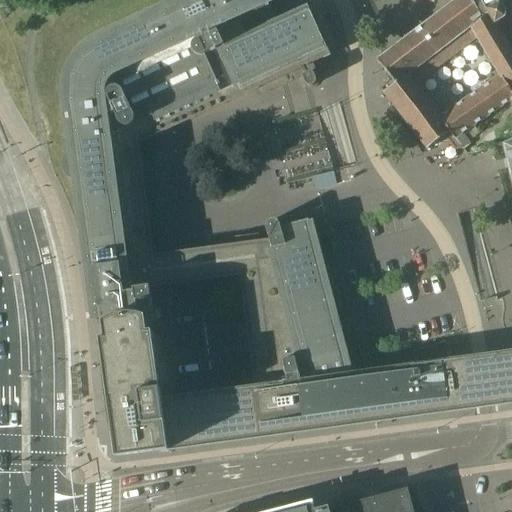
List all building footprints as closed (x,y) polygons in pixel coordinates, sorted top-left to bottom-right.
[(78,179),(79,179),(99,324),(103,323),(105,339),(101,340),(113,433),(117,459),(217,445),(488,408),(511,405),(511,352),(481,356),(355,373),(356,380),(351,380),(309,221),(281,228),(281,226),(280,224),(279,223),(278,222),(276,221),(274,221),(273,221),(271,221),(269,222),(269,223),(268,224),(267,225),(267,227),(267,229),(267,230),(270,240),(260,241),(259,234),(235,237),(236,244),(193,250),(154,255),(139,143),(301,68),(304,75),(302,76),(306,84),(306,85),(307,86),(309,87),(310,87),(312,87),(313,87),(314,86),(315,85),(316,84),(316,83),(317,82),(317,81),(317,80),(316,79),(313,71),(311,72),(308,65),(331,54),(309,6),(277,21),(268,1),(269,0),(191,0),(106,39),(99,42),(93,46),(88,50),(83,55),(79,61),(75,67),(72,73),(70,80),(69,87),(69,94),(69,101),(76,152),(74,153),(73,154),(71,155),(70,156),(69,157),(68,159),(67,160),(67,162),(66,164),(66,165),(66,167),(67,169),(67,171),(68,172),(69,174),(70,175),(71,176),(73,177),(74,178),(76,179),(78,179)] [(511,0),(457,0),(378,60),(395,84),(384,92),(394,105),(406,121),(428,150),(445,137),(456,151),(457,150),(458,150),(460,149),(461,149),(462,150),(464,150),(465,151),(466,152),(463,148),(475,140),(482,150),(493,148),(497,147),(504,145),(511,141),(511,122),(506,114),(511,110),(511,49),(496,23),(504,19),(506,13),(501,5),(511,0)] [(334,172),(313,177),(317,190),(337,185),(334,172)] [(445,342),(413,350),(416,361),(417,361),(418,365),(446,361),(449,361),(447,352),(448,352),(445,342)] [(339,507),(340,511),(413,511),(408,490),(339,507)] [(330,511),(329,507),(315,511),(313,502),(274,511),(330,511)]
